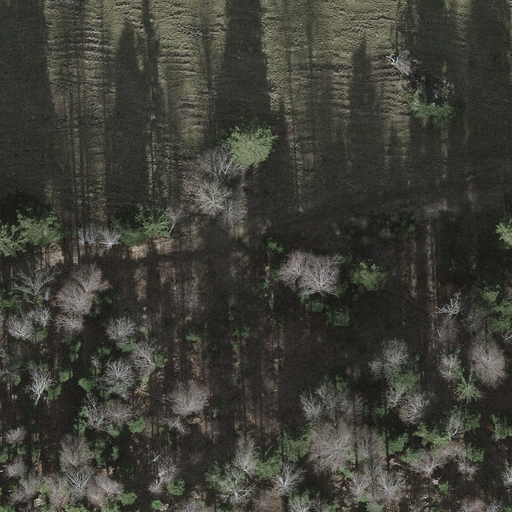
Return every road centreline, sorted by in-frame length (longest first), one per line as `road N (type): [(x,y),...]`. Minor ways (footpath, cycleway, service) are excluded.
road 1 (track): [(232,231),(511,166)]
road 2 (track): [(232,231),(87,270),(0,282)]
